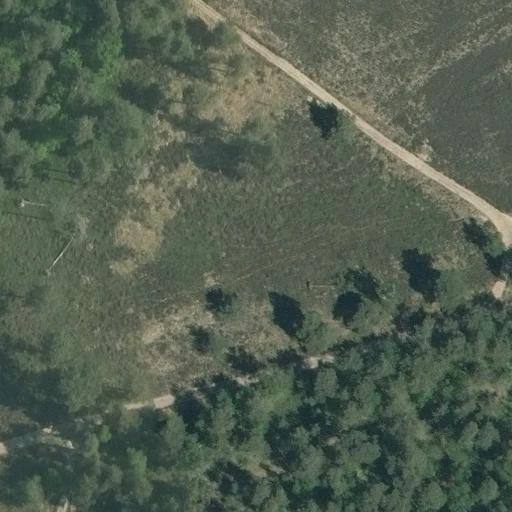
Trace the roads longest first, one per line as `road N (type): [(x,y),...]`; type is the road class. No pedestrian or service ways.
road 1 (track): [(483,318),(66,434)]
road 2 (track): [(204,0),(497,218)]
